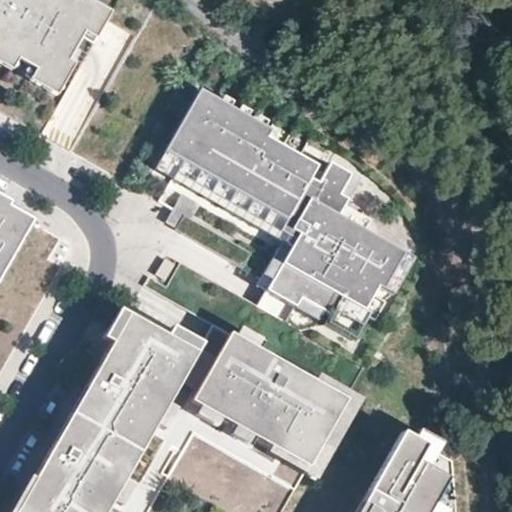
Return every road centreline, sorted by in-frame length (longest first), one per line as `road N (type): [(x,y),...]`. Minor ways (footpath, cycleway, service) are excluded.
road 1 (residential): [(493,511),(472,247),(457,213),(433,182),(191,0)]
road 2 (residential): [(0,157),(78,203),(98,230),(102,261),(0,456)]
